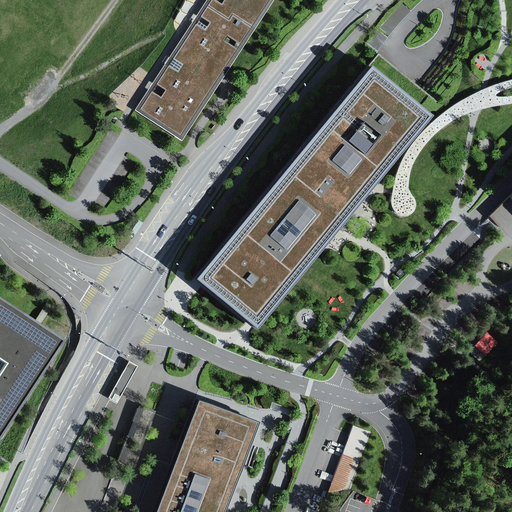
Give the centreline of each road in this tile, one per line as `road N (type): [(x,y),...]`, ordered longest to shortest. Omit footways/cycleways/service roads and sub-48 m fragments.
road 1 (primary): [(360,0),(247,130),(128,307)]
road 2 (primary): [(128,307),(24,511)]
road 3 (unclassified): [(128,307),(194,347),(335,394)]
road 4 (unclassified): [(0,220),(128,307)]
